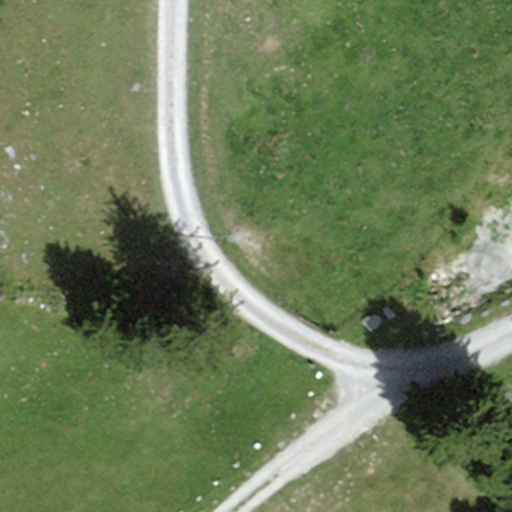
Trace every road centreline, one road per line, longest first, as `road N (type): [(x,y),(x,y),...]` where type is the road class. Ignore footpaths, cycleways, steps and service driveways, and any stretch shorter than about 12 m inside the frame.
road 1 (track): [(511,339),(390,387),(302,343),(209,250),(174,153),(174,0)]
road 2 (track): [(390,387),(245,511)]
